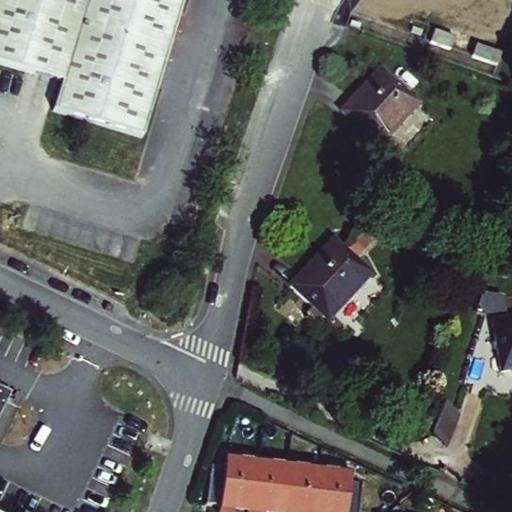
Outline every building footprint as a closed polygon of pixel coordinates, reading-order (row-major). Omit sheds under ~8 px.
[(0,0),(0,68),(70,90),(61,118),(152,146),(196,0),(0,0)] [(333,109),(321,122),(358,155),(396,112),(358,79),(333,109)] [(348,285),(309,251),(276,289),(267,299),(306,333),(348,285)] [(511,341),(477,349),(486,397),(486,398),(511,392),(511,341)] [(0,413),(10,393),(0,387),(0,413)] [(462,394),(459,407),(438,402),(429,441),(466,450),(478,398),(462,394)] [(224,456),(222,471),(245,473),(246,458),(224,456)] [(222,471),(221,471),(220,481),(208,480),(204,511),(350,511),(352,493),(340,492),(341,482),(245,473),(222,471)] [(511,503),(511,482),(496,474),(486,491),(511,503)]
